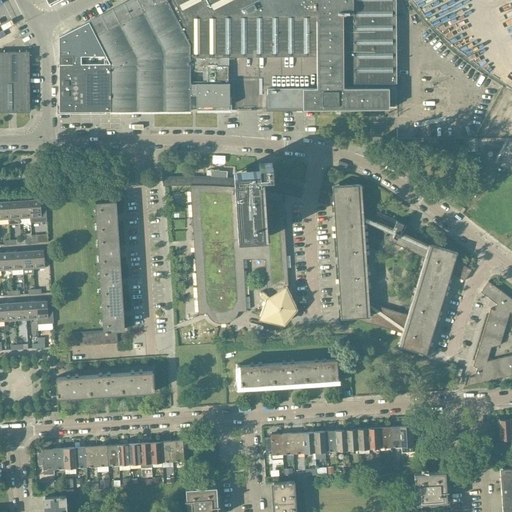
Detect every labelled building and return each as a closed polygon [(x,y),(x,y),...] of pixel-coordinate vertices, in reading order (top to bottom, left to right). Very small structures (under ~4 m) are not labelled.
[(130,0),(88,21),(110,64),(110,111),(190,110),(190,95),(190,43),(167,0),(130,0)] [(396,83),(400,83),(400,68),(396,68),(395,0),(167,0),(190,43),(190,95),(196,95),(196,110),(229,110),(228,57),(230,57),(230,59),(234,59),(234,57),(353,56),(353,84),(353,88),(338,88),(338,82),(321,82),(321,88),(267,89),(267,110),(369,109),(369,106),(396,106),(396,83)] [(58,37),(59,64),(110,64),(88,21),(58,37)] [(110,64),(59,64),(59,112),(110,111),(110,64)] [(476,137),(463,138),(463,149),(476,148),(476,137)] [(259,164),(259,171),(234,172),(234,178),(224,177),(217,177),(206,176),(196,176),(190,176),(181,176),(170,176),(162,177),(163,186),(164,186),(169,186),(174,186),(180,185),(190,185),(193,245),(198,314),(209,313),(209,318),(210,319),(212,320),(213,321),(214,322),(215,322),(217,323),(218,323),(219,324),(221,324),(222,324),(224,324),(225,323),(226,323),(228,323),(229,322),(230,322),(231,321),(232,320),(233,319),(234,318),(235,317),(236,316),(236,315),(237,314),(238,313),(238,311),(246,311),(243,259),(265,259),(267,295),(263,291),(259,292),(260,295),(266,301),(260,318),(282,323),(283,324),(295,309),(295,308),(286,288),(287,288),(288,288),(282,194),(286,195),(291,196),(300,198),(302,189),(293,187),(283,185),(272,183),(260,181),(260,177),(272,176),(272,170),(272,163),(259,164)] [(373,210),(368,208),(359,205),(358,184),(332,186),(333,196),(319,193),(317,202),(325,204),(331,206),(333,206),(341,318),(351,318),(402,333),(398,346),(401,347),(426,354),(450,273),(464,281),(471,270),(461,264),(454,260),(457,252),(432,244),(431,247),(426,244),(415,239),(406,235),(401,233),(403,230),(404,230),(410,226),(392,218),(380,213),(373,210)] [(38,199),(29,200),(30,218),(39,217),(39,222),(47,222),(45,199),(38,199)] [(29,200),(18,201),(19,218),(30,218),(29,200)] [(7,201),(0,201),(0,219),(8,219),(7,201)] [(19,223),(19,218),(18,201),(7,201),(8,219),(9,224),(19,223)] [(95,202),(96,228),(97,234),(118,232),(116,201),(95,202)] [(118,232),(97,234),(99,266),(120,265),(118,232)] [(44,260),(43,250),(32,251),(33,269),(45,268),(44,260)] [(21,251),(11,252),(12,270),(22,269),(21,251)] [(33,269),(32,251),(21,251),(22,269),(23,274),(34,273),(33,269)] [(11,252),(0,252),(0,256),(1,271),(12,270),(11,252)] [(120,265),(99,266),(101,298),(122,297),(120,265)] [(511,299),(501,291),(488,281),(480,292),(487,297),(491,300),(496,304),(494,310),(490,309),(472,366),(477,368),(474,376),(469,377),(467,385),(511,374),(511,299)] [(122,297),(101,298),(103,331),(110,330),(116,330),(124,329),(122,297)] [(35,301),(25,302),(26,320),(37,319),(35,301)] [(47,303),(47,301),(35,301),(37,319),(37,322),(53,321),(52,302),(47,303)] [(25,302),(14,303),(15,321),(26,320),(25,302)] [(14,303),(3,304),(4,321),(15,321),(14,303)] [(336,359),(304,361),(305,382),(322,381),(337,380),(336,359)] [(304,361),(271,363),(273,384),(289,383),(305,382),(304,361)] [(239,365),(240,386),(257,385),(273,384),(271,363),(239,365)] [(454,367),(451,376),(459,379),(462,369),(454,367)] [(153,371),(120,373),(121,394),(137,393),(154,392),(153,371)] [(120,373),(88,375),(89,396),(105,395),(121,394),(120,373)] [(88,375),(55,377),(57,398),(73,397),(89,396),(88,375)] [(500,440),(511,439),(509,419),(498,419),(499,422),(493,423),(494,431),(499,430),(500,440)] [(411,425),(399,426),(401,446),(401,452),(419,451),(418,439),(412,439),(411,438),(418,437),(417,425),(411,426),(411,425)] [(399,426),(389,427),(390,447),(401,446),(399,426)] [(378,427),(367,428),(369,448),(379,448),(378,427)] [(389,427),(378,427),(379,448),(390,447),(389,427)] [(367,428),(356,429),(358,449),(369,448),(367,428)] [(346,429),(334,430),(336,451),(347,450),(346,429)] [(356,429),(346,429),(347,450),(358,449),(356,429)] [(334,430),(324,431),(325,451),(336,451),(334,430)] [(313,431),(302,432),(304,453),(314,452),(313,431)] [(324,431),(313,431),(314,452),(325,451),(324,431)] [(302,432),(292,433),(293,453),(304,453),(302,432)] [(293,453),(292,433),(281,434),(282,454),(293,453)] [(282,454),(281,434),(270,434),(270,437),(271,450),(271,455),(282,454)] [(182,440),(172,441),(173,461),(183,460),(182,440)] [(161,441),(150,442),(151,463),(162,462),(161,441)] [(172,441),(161,441),(162,462),(173,461),(172,441)] [(152,468),(151,463),(150,442),(139,443),(140,463),(141,468),(152,468)] [(128,443),(118,444),(119,465),(130,464),(128,443)] [(139,443),(128,443),(130,464),(140,463),(139,443)] [(118,444),(107,445),(108,465),(119,465),(118,444)] [(107,445),(96,446),(97,466),(108,465),(107,445)] [(85,446),(74,447),(76,467),(87,467),(85,446)] [(96,446),(85,446),(87,467),(97,466),(96,446)] [(76,467),(74,447),(64,448),(65,468),(76,467)] [(43,469),(54,469),(53,448),(41,449),(43,469)] [(64,448),(53,448),(54,469),(65,468),(64,448)] [(511,511),(511,466),(502,467),(503,487),(500,488),(501,494),(503,493),(504,511),(511,511)] [(434,472),(414,473),(416,504),(447,502),(446,490),(444,471),(434,472)] [(66,479),(66,489),(70,489),(69,486),(74,486),(73,478),(66,479)] [(273,482),(274,501),(272,501),(272,507),(275,507),(274,511),(295,511),(294,481),(273,482)] [(216,486),(206,487),(185,488),(186,511),(217,511),(217,505),(219,505),(218,495),(217,495),(216,486)] [(45,497),(45,510),(45,511),(66,511),(65,496),(45,497)]
